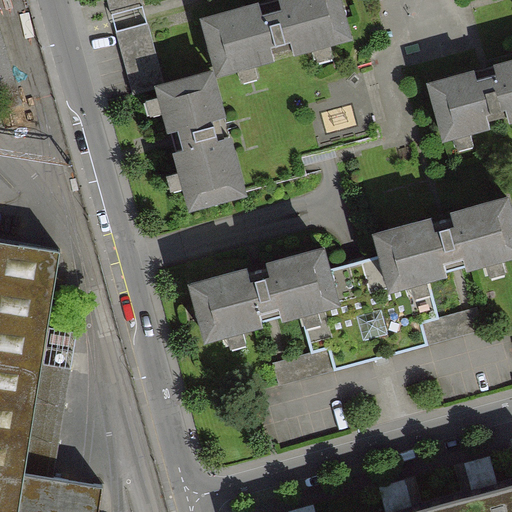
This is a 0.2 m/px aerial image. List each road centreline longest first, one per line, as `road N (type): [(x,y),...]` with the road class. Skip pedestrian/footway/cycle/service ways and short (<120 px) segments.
road 1 (residential): [(192,504),(54,0)]
road 2 (residential): [(192,504),(511,418)]
